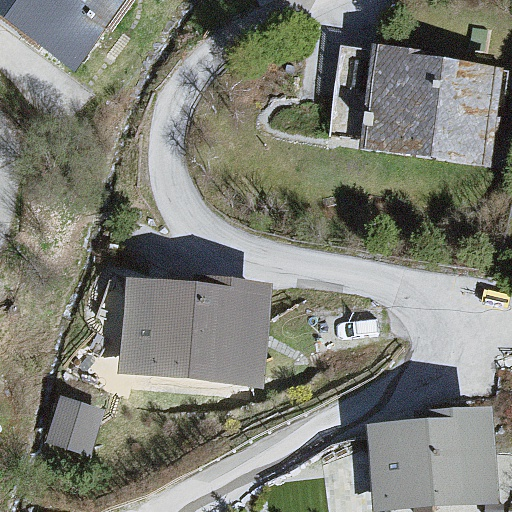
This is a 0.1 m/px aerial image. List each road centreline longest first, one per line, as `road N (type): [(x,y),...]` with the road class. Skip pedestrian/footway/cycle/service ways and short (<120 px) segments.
road 1 (residential): [(331,0),(197,62),(167,126),(185,208),(311,280),(393,295),(443,317),(458,350),(435,389),(282,455),(192,511)]
road 2 (unknown): [(220,494),(214,484),(136,475),(116,463),(111,443),(121,368),(185,208)]
